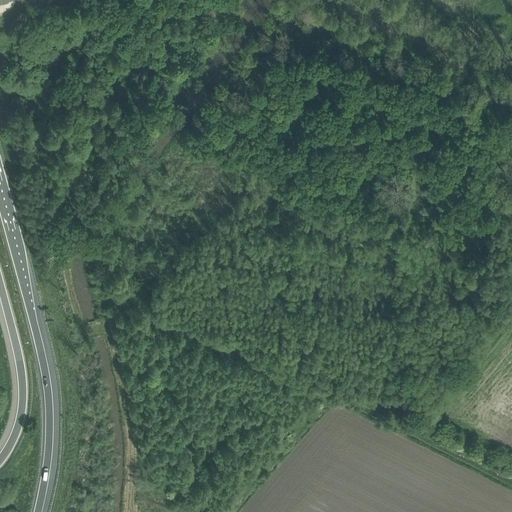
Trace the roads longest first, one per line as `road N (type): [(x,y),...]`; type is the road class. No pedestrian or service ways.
road 1 (motorway): [(37,511),(48,393),(0,185)]
road 2 (motorway): [(0,284),(23,389),(19,422),(0,460)]
